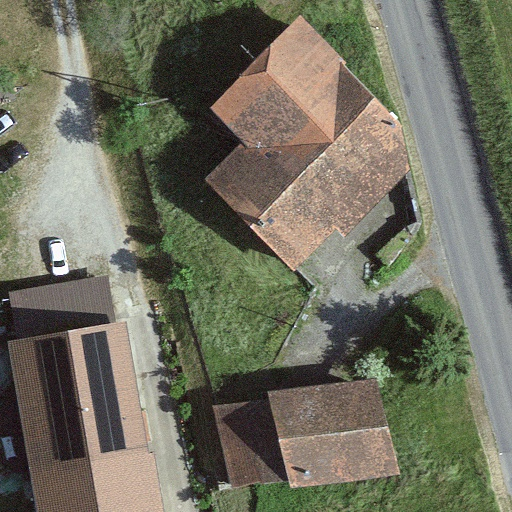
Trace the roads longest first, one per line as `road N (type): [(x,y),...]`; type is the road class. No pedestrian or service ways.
road 1 (track): [(60,0),(187,476)]
road 2 (tertiary): [(511,380),(407,0)]
